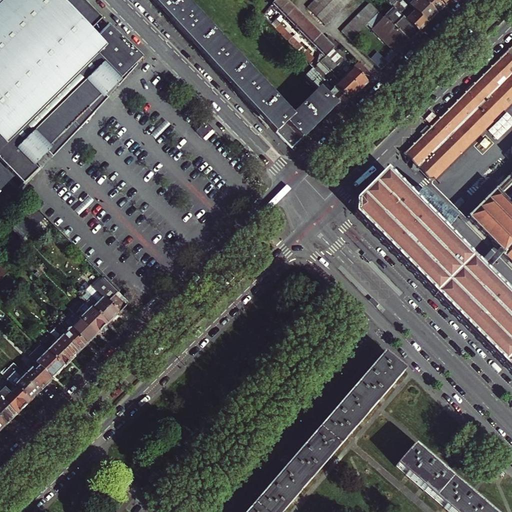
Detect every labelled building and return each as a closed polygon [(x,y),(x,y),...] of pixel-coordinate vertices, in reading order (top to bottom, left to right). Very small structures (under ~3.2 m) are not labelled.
[(121,82),(136,65),(142,60),(109,26),(97,38),(91,31),(102,20),(82,0),(0,0),(0,173),(9,182),(16,190),(17,191),(38,171),(35,168),(52,150),(50,148),(100,99),(102,100),(121,82)] [(153,0),(276,133),(292,118),(182,0),(153,0)] [(289,5),(283,0),(275,0),(271,6),(285,20),(294,11),(289,5)] [(320,0),(315,0),(313,3),(322,11),(327,7),(320,0)] [(345,6),(338,0),(333,0),(331,2),(340,11),(345,6)] [(427,25),(409,7),(401,0),(399,0),(396,4),(391,0),(385,0),(394,9),(418,34),(427,25)] [(436,16),(420,0),(404,0),(404,1),(410,7),(409,7),(427,25),(436,16)] [(420,0),(436,16),(445,8),(437,0),(420,0)] [(331,2),(327,7),(335,16),(340,11),(331,2)] [(308,8),(317,16),(322,11),(313,3),(308,8)] [(379,13),(371,4),(365,9),(374,18),(379,13)] [(327,7),(322,11),(330,20),(335,16),(327,7)] [(361,13),(370,23),(374,18),(365,9),(361,13)] [(394,9),(385,18),(409,43),(418,34),(394,9)] [(294,11),(285,20),(297,33),(307,24),(294,11)] [(326,25),(330,20),(322,11),(317,16),(326,25)] [(356,18),(365,27),(368,24),(370,23),(361,13),(356,18)] [(368,24),(398,55),(409,43),(385,18),(379,13),(374,18),(370,23),(368,24)] [(360,32),(365,27),(356,18),(351,23),(360,32)] [(356,36),(360,32),(351,23),(347,27),(356,36)] [(307,24),(297,33),(312,47),(321,38),(307,24)] [(275,29),(283,37),(287,33),(280,25),(275,29)] [(350,41),(356,36),(347,27),(342,32),(350,41)] [(333,51),(338,45),(329,36),(324,41),(333,51)] [(324,41),(321,38),(312,47),(324,60),(325,58),(333,51),(324,41)] [(300,46),(296,50),(303,57),(306,53),(300,46)] [(360,93),(374,78),(362,66),(355,73),(333,51),(325,58),(360,93)] [(506,52),(500,58),(504,63),(510,57),(506,52)] [(303,57),(310,64),(313,60),(306,53),(303,57)] [(381,71),(388,64),(377,53),(370,60),(381,71)] [(500,58),(403,154),(414,165),(414,168),(416,171),(419,170),(429,180),(435,181),(450,165),(511,103),(511,58),(510,57),(504,63),(500,58)] [(350,102),(360,93),(325,58),(324,60),(317,66),(318,67),(332,81),(330,83),(329,83),(349,103),(350,102)] [(330,83),(332,81),(318,67),(317,68),(315,70),(321,75),(329,83),(330,83)] [(319,91),(334,107),(340,112),(349,103),(329,83),(321,75),(316,79),(309,72),(305,77),(319,91)] [(319,91),(292,118),(276,133),(285,143),(286,142),(289,144),(295,143),(296,144),(334,107),(319,91)] [(210,128),(206,124),(199,131),(204,135),(210,128)] [(210,128),(204,135),(205,137),(212,130),(210,128)] [(355,215),(511,373),(511,299),(485,272),(481,268),(445,232),(456,221),(421,193),(413,200),(386,172),(355,202),(355,215)] [(0,191),(9,182),(0,173),(0,191)] [(511,173),(468,218),(500,250),(503,254),(511,262),(511,173)] [(32,206),(10,227),(15,232),(20,237),(22,238),(43,217),(32,206)] [(14,243),(24,253),(30,247),(22,238),(20,237),(14,243)] [(19,259),(24,253),(14,243),(9,248),(19,259)] [(485,272),(503,254),(500,250),(481,268),(485,272)] [(0,271),(4,276),(10,270),(0,260),(0,271)] [(117,293),(115,295),(107,303),(90,286),(81,295),(82,296),(80,298),(90,308),(107,326),(126,307),(129,304),(117,293)] [(129,304),(134,299),(127,292),(123,297),(129,304)] [(76,317),(96,337),(107,326),(90,308),(83,315),(81,313),(76,317)] [(68,330),(85,347),(96,337),(76,317),(71,312),(61,322),(68,330)] [(60,335),(55,340),(74,359),(85,347),(68,330),(62,337),(60,335)] [(46,352),(63,369),(74,359),(55,340),(50,344),(52,346),(46,352)] [(29,357),(39,368),(51,381),(63,369),(46,352),(40,346),(29,357)] [(273,485),(268,491),(249,511),(283,511),(404,372),(385,355),(371,371),(365,378),(339,409),(333,415),(306,447),(300,453),(273,485)] [(16,372),(7,380),(16,389),(30,403),(51,381),(39,368),(34,373),(29,367),(20,376),(16,372)] [(0,385),(0,399),(16,416),(30,403),(16,389),(10,395),(0,385)] [(0,422),(5,427),(16,416),(0,399),(0,422)] [(429,460),(413,446),(397,465),(451,511),(488,511),(473,499),(467,493),(435,466),(429,460)]
